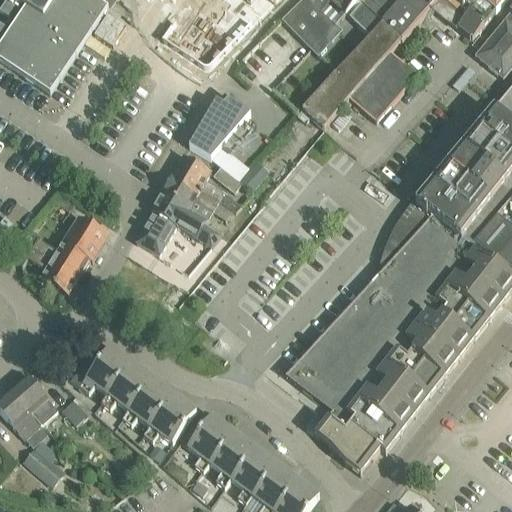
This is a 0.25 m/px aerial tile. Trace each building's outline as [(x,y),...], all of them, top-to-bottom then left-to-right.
[(1,15),(17,26),(25,14),(43,25),(58,0),(4,0),(9,2),(1,15)] [(219,0),(229,6),(216,24),(240,42),(279,0),(219,0)] [(443,0),(407,0),(404,5),(371,41),(363,51),(303,115),(324,134),(392,57),(402,46),(403,47),(433,13),(434,11),(443,0)] [(325,0),(308,0),(306,2),(335,29),(345,18),(325,0)] [(361,0),(325,0),(345,18),(361,0)] [(407,0),(361,0),(345,18),(371,41),(404,5),(407,0)] [(511,1),(511,0),(443,0),(434,11),(475,45),(511,1)] [(294,13),(282,24),(318,60),(329,48),(294,13)] [(511,16),(476,61),(504,84),(511,73),(511,16)] [(419,80),(392,57),(351,104),(377,127),(419,80)] [(378,281),(286,381),(318,406),(333,418),(326,427),(316,440),(332,452),(346,468),(350,471),(354,474),(361,480),(373,465),(381,455),(386,459),(511,298),(511,297),(511,278),(475,249),(476,248),(486,236),(511,206),(511,94),(418,210),(433,221),(425,229),(412,243),(386,272),(378,281)] [(225,110),(217,105),(190,152),(212,165),(223,152),(251,120),(231,102),(225,110)] [(311,122),(303,115),(298,120),(307,127),(311,122)] [(221,172),(239,187),(240,186),(251,174),(223,152),(212,165),(221,172)] [(187,163),(176,181),(219,207),(232,214),(236,217),(242,210),(225,198),(206,186),(211,177),(187,163)] [(258,166),(251,174),(240,186),(253,196),(270,176),(258,166)] [(214,181),(235,198),(242,189),(239,187),(221,172),(214,181)] [(176,181),(165,200),(209,225),(212,219),(224,227),(232,214),(219,207),(176,181)] [(209,225),(165,200),(154,218),(179,232),(184,223),(203,234),(209,225)] [(476,248),(475,249),(511,278),(511,206),(486,236),(476,248)] [(0,244),(14,228),(6,221),(0,227),(0,244)] [(80,223),(64,249),(91,266),(93,267),(109,241),(80,223)] [(31,235),(23,247),(53,266),(81,283),(91,266),(64,249),(59,257),(39,245),(41,242),(31,235)] [(53,266),(23,247),(12,263),(24,271),(28,263),(48,275),(42,284),(69,301),(81,283),(53,266)] [(164,303),(175,312),(187,298),(175,289),(164,303)] [(108,399),(132,367),(111,352),(101,365),(93,359),(72,386),(90,399),(96,390),(108,399)] [(118,406),(130,415),(156,386),(132,367),(102,408),(111,415),(118,406)] [(29,381),(12,395),(42,430),(59,416),(49,404),(29,381)] [(139,422),(151,431),(175,399),(156,386),(130,415),(123,424),(132,431),(139,422)] [(42,430),(12,395),(0,405),(0,416),(15,434),(16,433),(26,445),(42,430)] [(175,399),(151,431),(145,440),(154,447),(160,438),(173,448),(197,416),(175,399)] [(63,416),(79,434),(92,422),(75,404),(63,416)] [(211,469),(234,437),(205,415),(187,440),(193,445),(188,452),(202,462),(195,471),(204,478),(211,469)] [(225,493),(256,453),(234,437),(211,469),(223,478),(216,487),(225,493)] [(247,509),(253,501),(278,469),(256,453),(232,485),(244,494),(238,503),(247,509)] [(26,466),(55,494),(68,481),(38,454),(26,466)] [(277,511),(298,484),(278,469),(253,501),(266,510),(263,511),(277,511)] [(298,484),(278,511),(311,511),(320,501),(298,484)] [(208,493),(199,485),(193,492),(203,500),(208,493)]
